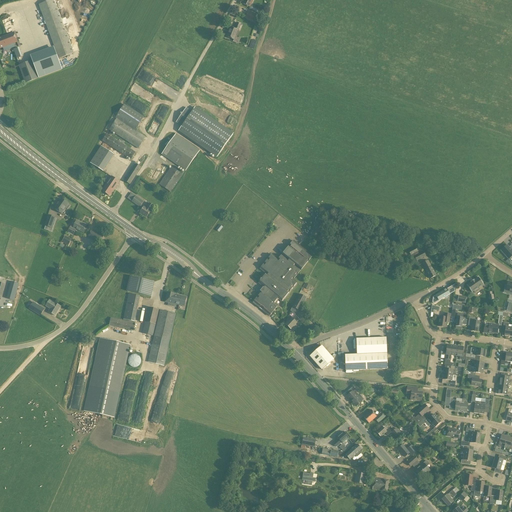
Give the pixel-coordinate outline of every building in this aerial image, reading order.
[(54,0),(50,0),(38,5),(54,47),(59,59),(74,54),(54,0)] [(246,17),(255,22),(258,16),(249,12),(247,16),(246,17)] [(238,31),(238,30),(241,24),(236,23),(234,28),(230,27),(226,37),(234,40),(233,42),(237,44),(239,39),(237,38),(240,32),(238,31)] [(14,33),(0,37),(0,48),(0,49),(17,42),(14,33)] [(22,56),(19,47),(13,50),(14,51),(16,58),(17,58),(22,56)] [(59,59),(54,47),(30,55),(39,78),(63,69),(62,69),(59,59)] [(31,61),(20,65),(26,83),(38,79),(31,61)] [(135,89),(134,92),(140,94),(143,88),(134,84),(132,88),(135,89)] [(115,118),(116,118),(109,130),(130,143),(138,149),(146,137),(135,130),(144,117),(124,104),(115,118)] [(178,131),(217,158),(234,133),(195,106),(192,111),(186,107),(176,122),(182,126),(178,131)] [(104,142),(131,160),(136,152),(127,147),(107,134),(102,141),(104,142)] [(162,155),(169,160),(185,171),(199,151),(176,134),(162,155)] [(101,146),(90,163),(103,171),(114,154),(101,146)] [(130,184),(141,167),(136,164),(124,181),(130,184)] [(182,174),(171,167),(164,177),(159,184),(171,192),(183,175),(182,174)] [(102,191),(109,196),(114,189),(119,182),(111,177),(102,191)] [(140,207),(144,202),(136,196),(132,202),(140,207)] [(62,214),(66,208),(67,209),(70,205),(68,204),(61,199),(54,208),(62,214)] [(147,217),(150,212),(154,206),(149,203),(146,208),(144,207),(140,212),(147,217)] [(45,229),(50,230),(55,217),(49,215),(46,226),(45,229)] [(76,220),(76,222),(73,221),(70,227),(69,227),(67,232),(74,235),(76,230),(75,229),(83,233),(86,225),(76,220)] [(101,234),(91,230),(88,238),(101,243),(104,236),(101,235),(101,234)] [(69,245),(72,238),(65,235),(62,242),(69,245)] [(260,280),(262,282),(261,284),(264,287),(264,288),(263,287),(260,291),(263,294),(255,303),(265,311),(270,315),(278,306),(275,303),(278,299),(281,301),(297,283),(293,279),(300,271),(312,256),(299,246),(294,241),(278,260),(273,256),(262,269),(268,274),(264,280),(262,279),(261,279),(260,279),(260,280)] [(501,251),(508,259),(511,256),(511,249),(511,250),(507,245),(504,247),(502,249),(501,251)] [(414,256),(417,261),(426,256),(423,251),(419,253),(415,247),(408,251),(412,258),(414,256)] [(436,275),(432,267),(430,264),(428,260),(422,263),(425,270),(430,279),(436,275)] [(130,276),(127,291),(151,297),(155,282),(139,279),(130,276)] [(478,277),(467,285),(472,293),(474,291),(475,293),(479,290),(478,288),(483,285),(478,277)] [(12,281),(7,298),(15,300),(20,283),(12,281)] [(433,297),(432,302),(432,303),(433,303),(433,304),(434,304),(435,303),(450,294),(447,289),(433,297)] [(127,291),(119,325),(143,331),(151,297),(127,291)] [(175,295),(175,294),(168,292),(166,302),(178,304),(180,305),(182,296),(175,295)] [(293,307),(299,311),(306,297),(300,294),(293,307)] [(61,307),(54,303),(49,300),(45,306),(50,309),(48,312),(55,316),(61,307)] [(29,309),(40,316),(45,309),(39,305),(33,302),(29,309)] [(153,336),(159,310),(149,307),(142,333),(153,336)] [(176,314),(160,310),(148,362),(164,366),(170,339),(175,317),(176,314)] [(449,321),(450,314),(445,313),(444,317),(440,317),(439,326),(445,327),(446,320),(449,321)] [(297,323),(300,319),(295,314),(291,318),(291,317),(288,321),(285,324),(291,329),(297,323)] [(463,321),(463,314),(457,314),(457,319),(454,319),(454,322),(456,323),(455,329),(461,329),(462,323),(461,323),(461,320),(463,321)] [(468,326),(472,326),(471,331),(478,332),(480,322),(475,321),(476,317),(469,316),(468,326)] [(497,333),(498,325),(489,324),(489,323),(485,323),(484,333),(491,334),(491,333),(497,333)] [(505,336),(510,336),(511,327),(508,327),(509,324),(503,323),(503,329),(506,329),(505,336)] [(346,370),(388,369),(386,338),(356,339),(357,355),(345,355),(346,370)] [(84,411),(114,417),(130,345),(100,339),(84,411)] [(310,356),(322,370),(333,360),(321,346),(310,356)] [(459,359),(465,360),(466,357),(466,354),(466,353),(463,353),(463,347),(458,346),(456,356),(460,356),(459,359)] [(473,355),(466,354),(466,357),(474,358),(474,355),(485,357),(486,350),(476,348),(475,353),(473,352),(473,355)] [(507,364),(507,361),(510,362),(511,354),(506,353),(506,356),(502,355),(501,365),(505,365),(505,364),(507,364)] [(136,355),(135,354),(134,354),(134,355),(133,355),(132,355),(131,355),(131,356),(130,356),(130,357),(129,357),(129,358),(129,359),(128,359),(128,360),(128,361),(128,362),(128,363),(129,363),(129,364),(130,365),(130,366),(131,366),(132,367),(133,367),(134,367),(135,367),(136,367),(137,367),(138,366),(139,366),(139,365),(140,365),(140,364),(141,363),(141,362),(141,361),(141,360),(141,359),(140,358),(140,357),(139,356),(138,356),(138,355),(137,355),(136,355)] [(444,368),(443,374),(453,375),(455,376),(456,370),(457,370),(458,367),(452,366),(451,366),(450,369),(444,368)] [(468,371),(468,375),(475,376),(475,373),(483,374),(483,368),(474,367),(473,372),(468,371)] [(443,374),(442,379),(449,380),(448,384),(448,387),(455,388),(455,385),(456,381),(452,380),(453,375),(443,374)] [(474,379),(475,376),(468,375),(467,378),(470,378),(470,380),(472,381),(471,385),(481,386),(482,380),(474,379)] [(356,407),(362,401),(364,400),(359,394),(357,396),(353,392),(355,390),(353,387),(348,391),(350,393),(347,396),(356,407)] [(421,401),(422,393),(415,392),(415,388),(407,387),(406,393),(411,393),(410,400),(421,401)] [(74,401),(82,403),(83,394),(74,392),(73,400),(74,400),(74,401)] [(475,402),(475,404),(473,413),(479,414),(480,402),(475,401),(476,395),(472,395),(471,402),(475,402)] [(485,402),(480,402),(479,414),(484,415),(485,407),(488,408),(489,400),(486,399),(485,402)] [(455,411),(460,412),(462,403),(456,402),(456,401),(450,400),(449,409),(455,410),(455,411)] [(154,403),(152,421),(155,421),(155,423),(158,423),(161,404),(154,403)] [(467,404),(462,403),(460,412),(466,412),(466,411),(470,412),(471,404),(467,404)] [(419,414),(415,418),(414,417),(412,418),(417,425),(428,415),(426,413),(429,410),(425,405),(417,411),(419,414)] [(369,423),(374,418),(378,423),(385,418),(384,417),(386,416),(384,413),(382,414),(380,413),(376,416),(371,410),(363,417),(369,423)] [(427,421),(430,425),(437,418),(434,414),(430,418),(428,415),(417,425),(420,427),(421,426),(427,421)] [(434,429),(428,434),(426,435),(428,438),(437,430),(435,427),(441,422),(437,418),(430,425),(434,429)] [(406,427),(405,436),(412,437),(413,425),(409,425),(407,424),(406,427)] [(395,438),(400,434),(396,429),(391,432),(385,425),(376,432),(381,437),(385,433),(387,436),(391,433),(395,438)] [(469,432),(469,437),(480,439),(480,434),(474,433),(474,429),(467,428),(466,428),(466,432),(469,432)] [(460,439),(461,432),(456,431),(456,430),(448,429),(447,436),(454,437),(454,438),(460,439)] [(348,438),(349,437),(344,432),(337,437),(339,439),(333,443),(336,447),(341,442),(342,443),(348,438)] [(502,443),(505,444),(507,436),(501,435),(499,443),(498,446),(501,447),(502,443)] [(302,444),(315,447),(316,440),(303,437),(302,444)] [(461,442),(461,446),(463,446),(469,447),(470,443),(479,444),(480,439),(469,437),(468,442),(461,442)] [(361,453),(359,451),(362,449),(361,448),(360,446),(359,446),(357,444),(351,450),(347,453),(346,453),(345,454),(350,460),(355,455),(357,457),(361,453)] [(412,456),(417,451),(412,445),(407,449),(402,445),(398,449),(405,457),(410,453),(412,456)] [(463,449),(462,451),(464,452),(464,455),(472,456),(473,451),(470,450),(470,447),(469,447),(463,446),(463,449)] [(344,453),(344,452),(326,449),(325,455),(337,457),(338,454),(344,455),(344,454),(344,453)] [(472,462),(472,456),(464,455),(463,460),(461,460),(461,464),(468,465),(468,461),(472,462)] [(495,457),(493,463),(502,465),(503,460),(505,461),(506,457),(499,455),(498,458),(495,457)] [(407,463),(411,466),(418,460),(414,456),(407,463)] [(418,480),(419,479),(430,470),(426,466),(429,464),(427,461),(424,464),(424,463),(413,473),(417,477),(416,478),(418,480)] [(500,470),(502,465),(493,463),(492,468),(495,469),(494,472),(502,475),(503,471),(500,470)] [(362,484),(364,473),(356,472),(354,482),(362,484)] [(303,473),(302,480),(306,481),(305,485),(311,485),(312,481),(315,482),(315,479),(312,478),(313,475),(310,474),(303,473)] [(474,491),(474,488),(475,483),(472,483),(473,476),(466,475),(465,485),(471,486),(471,491),(474,491)] [(387,491),(389,480),(383,480),(374,478),(373,489),(382,490),(382,491),(387,491)] [(477,489),(474,488),(474,491),(473,496),(480,497),(480,492),(483,492),(484,482),(478,482),(477,489)] [(456,495),(455,494),(459,491),(456,487),(452,490),(447,495),(442,499),(448,506),(453,502),(449,498),(452,495),(453,497),(456,495)] [(489,504),(492,504),(493,496),(491,496),(492,488),(485,487),(484,496),(490,497),(489,504)] [(496,496),(493,496),(492,504),(495,505),(496,500),(502,501),(503,492),(497,491),(496,496)] [(462,502),(468,495),(464,492),(458,498),(462,502)]
